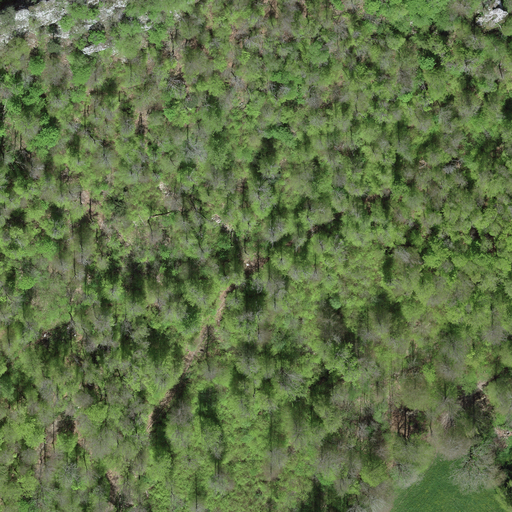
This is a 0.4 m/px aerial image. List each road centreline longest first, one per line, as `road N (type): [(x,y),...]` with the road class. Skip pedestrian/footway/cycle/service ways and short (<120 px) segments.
road 1 (track): [(311,226),(228,287),(132,445),(105,511)]
road 2 (track): [(311,226),(445,158)]
